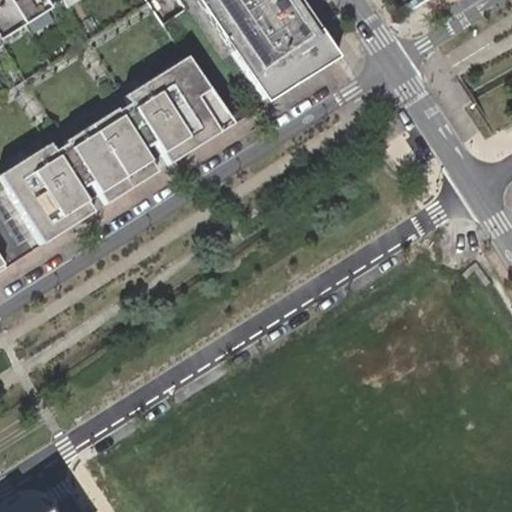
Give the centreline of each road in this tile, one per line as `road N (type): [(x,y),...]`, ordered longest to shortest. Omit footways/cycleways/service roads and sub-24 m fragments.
road 1 (unclassified): [(37,464),(474,190)]
road 2 (residential): [(393,64),(0,313)]
road 3 (residential): [(393,64),(474,190)]
road 4 (residential): [(495,0),(393,64)]
